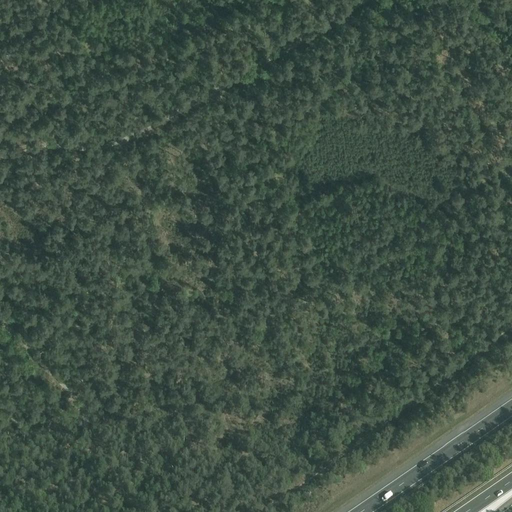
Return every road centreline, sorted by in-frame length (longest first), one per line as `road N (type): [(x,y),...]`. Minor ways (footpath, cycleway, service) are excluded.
road 1 (track): [(366,0),(116,145),(32,146),(0,156)]
road 2 (track): [(259,511),(511,324)]
road 3 (track): [(0,319),(79,403),(85,425),(81,437),(0,503)]
road 4 (motorway): [(511,407),(360,511)]
road 5 (track): [(511,161),(424,0)]
